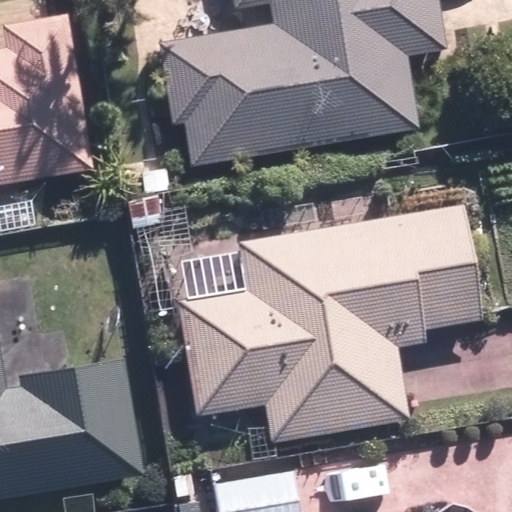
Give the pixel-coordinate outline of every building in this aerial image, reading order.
[(183,121),(190,166),(418,127),(405,55),(446,48),(438,0),(227,0),(228,7),(265,1),(269,22),(154,41),(169,124),(183,121)] [(0,184),(92,171),(72,35),(0,45),(0,184)] [(179,293),(181,311),(194,416),(267,407),(271,438),(405,421),(394,334),(475,324),(461,205),(236,233),(243,285),(179,293)] [(0,357),(0,500),(136,483),(120,358),(2,373),(0,357)] [(298,511),(291,470),(211,485),(215,511),(298,511)]
